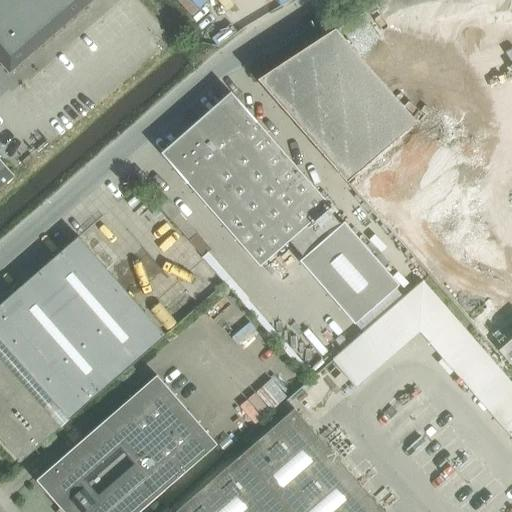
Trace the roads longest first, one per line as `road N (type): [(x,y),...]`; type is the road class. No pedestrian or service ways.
road 1 (unclassified): [(0,257),(222,62),(327,0)]
road 2 (unknown): [(136,137),(278,302)]
road 3 (unknown): [(511,248),(487,222),(397,182)]
road 4 (unknown): [(511,130),(424,34)]
